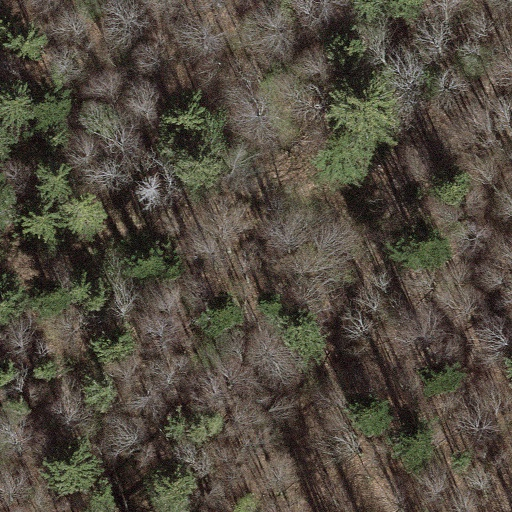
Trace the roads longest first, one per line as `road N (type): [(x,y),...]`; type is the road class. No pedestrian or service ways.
road 1 (track): [(511,115),(0,268)]
road 2 (track): [(360,256),(511,51)]
